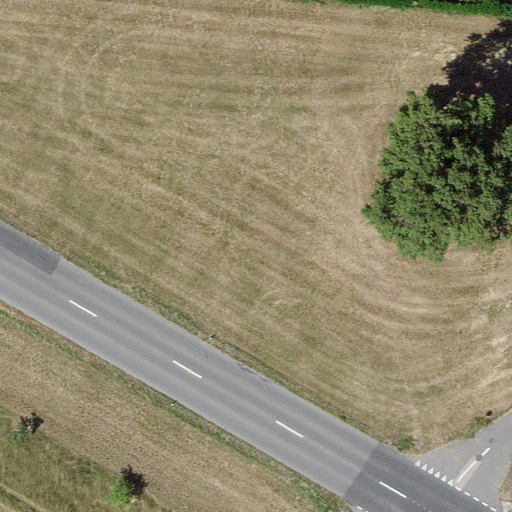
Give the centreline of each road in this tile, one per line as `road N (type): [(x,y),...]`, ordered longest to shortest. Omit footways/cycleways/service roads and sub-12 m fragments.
road 1 (tertiary): [(428,511),(0,259)]
road 2 (track): [(414,511),(511,430)]
